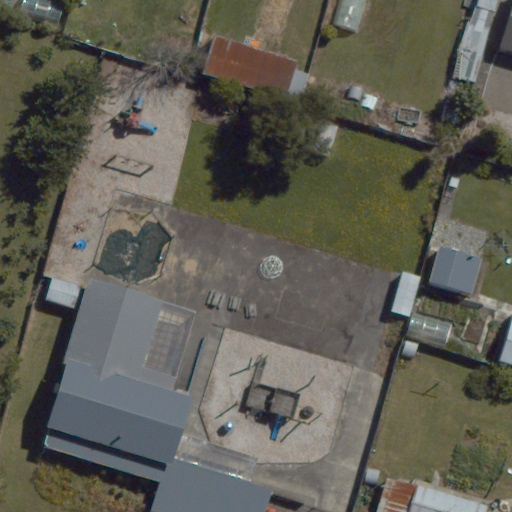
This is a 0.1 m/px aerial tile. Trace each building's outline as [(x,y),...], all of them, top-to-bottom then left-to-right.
[(366,0),(339,0),(333,25),(358,32),(366,0)] [(511,14),(503,49),(511,51),(511,14)] [(298,62),(217,36),(204,76),(285,102),(298,62)] [(446,48),(423,39),(405,89),(428,98),(446,48)] [(45,173),(71,72),(33,62),(7,163),(45,173)] [(339,124),(298,112),(287,147),(329,159),(339,124)] [(89,264),(108,204),(64,190),(45,250),(89,264)] [(108,204),(89,264),(143,282),(163,222),(108,204)] [(483,258),(439,246),(429,283),(473,295),(483,258)] [(162,302),(92,280),(40,448),(159,484),(151,511),(153,511),(266,511),(273,490),(173,459),(191,399),(170,392),(175,378),(142,368),(162,302)] [(511,319),(500,361),(511,364),(511,319)] [(310,384),(247,366),(235,407),(298,425),(310,384)] [(485,511),(487,506),(388,476),(377,511),(485,511)]
